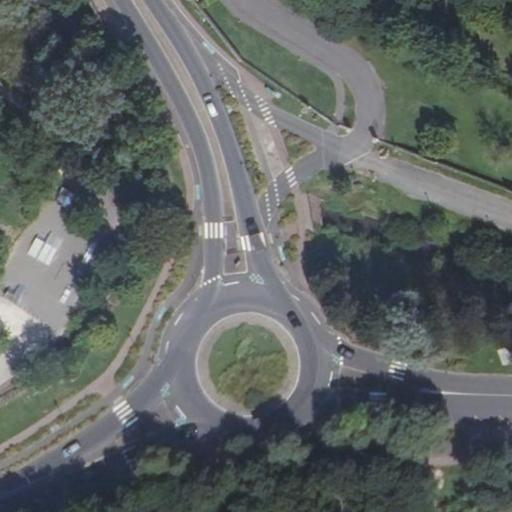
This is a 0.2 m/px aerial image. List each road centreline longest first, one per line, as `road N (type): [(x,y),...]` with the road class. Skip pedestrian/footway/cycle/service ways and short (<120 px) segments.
road 1 (secondary): [(267,292),(219,116),(151,0)]
road 2 (secondary): [(123,0),(204,157),(216,292)]
road 3 (tertiary): [(511,385),(458,383),(344,357),(305,319)]
road 4 (secondary): [(0,511),(195,432)]
road 5 (tertiary): [(309,408),(511,410)]
road 6 (secondary): [(163,380),(98,433),(0,486)]
road 7 (track): [(511,211),(352,150)]
road 8 (secondary): [(195,432),(258,445),(296,425),(309,408)]
